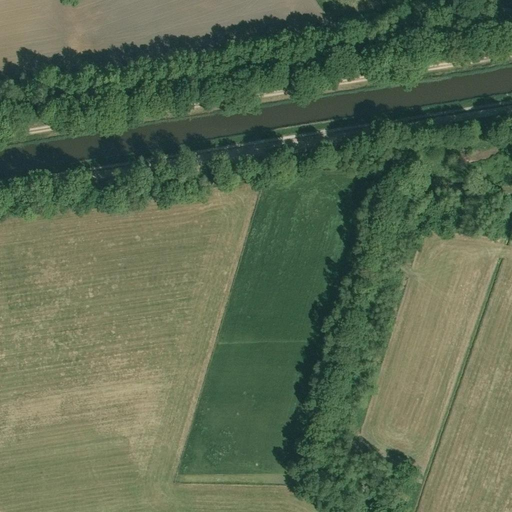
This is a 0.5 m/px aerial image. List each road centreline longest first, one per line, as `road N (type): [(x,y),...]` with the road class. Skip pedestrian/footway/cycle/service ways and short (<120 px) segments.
road 1 (track): [(0,135),(511,54)]
road 2 (track): [(0,191),(511,110)]
